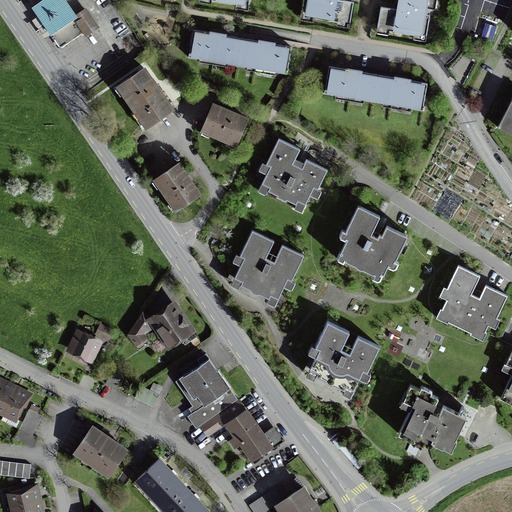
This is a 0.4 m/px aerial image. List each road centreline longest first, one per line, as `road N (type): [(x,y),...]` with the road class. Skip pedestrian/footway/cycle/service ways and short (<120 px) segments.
road 1 (primary): [(172,252),(363,511)]
road 2 (primary): [(0,0),(172,252)]
road 3 (residential): [(511,191),(430,63),(313,40)]
road 4 (residential): [(77,392),(173,438),(242,511)]
road 5 (residential): [(65,511),(50,461),(77,392)]
